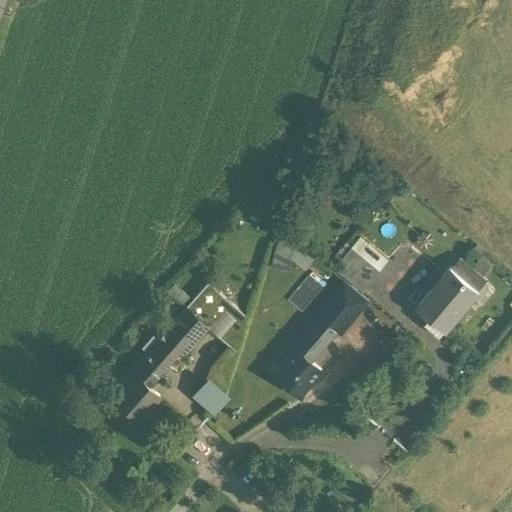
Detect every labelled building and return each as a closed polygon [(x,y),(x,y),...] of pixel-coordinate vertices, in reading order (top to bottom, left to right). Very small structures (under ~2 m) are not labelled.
[(329,197),(318,194),(315,205),(326,208),(329,197)] [(274,204),(261,197),(255,208),(268,215),(274,204)] [(281,228),(270,263),(288,269),(292,257),(306,267),(315,255),(281,228)] [(389,257),(361,234),(335,266),(363,289),(389,257)] [(480,291),(451,267),(418,307),(447,331),(480,291)] [(338,296),(295,344),(312,360),(339,330),(343,334),(360,315),(338,296)] [(210,327),(186,307),(174,320),(198,341),(210,327)] [(174,320),(139,360),(156,375),(174,355),(181,361),(198,341),(174,320)] [(312,360),(295,344),(288,353),(293,358),(277,375),(301,397),(324,370),(312,360)] [(156,375),(139,360),(123,378),(128,382),(112,399),(137,421),(158,397),(151,390),(161,379),(156,375)] [(208,374),(191,394),(213,412),(230,392),(208,374)]
